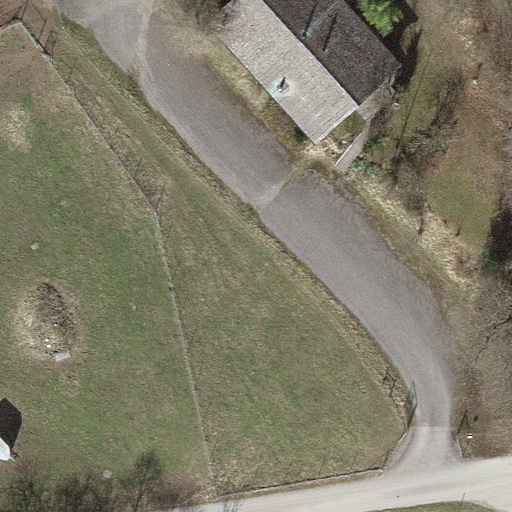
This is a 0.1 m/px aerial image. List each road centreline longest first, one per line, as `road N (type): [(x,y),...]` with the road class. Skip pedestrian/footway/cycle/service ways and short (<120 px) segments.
road 1 (track): [(435,486),(425,383),(397,325),(129,37),(122,0)]
road 2 (track): [(511,471),(253,511)]
